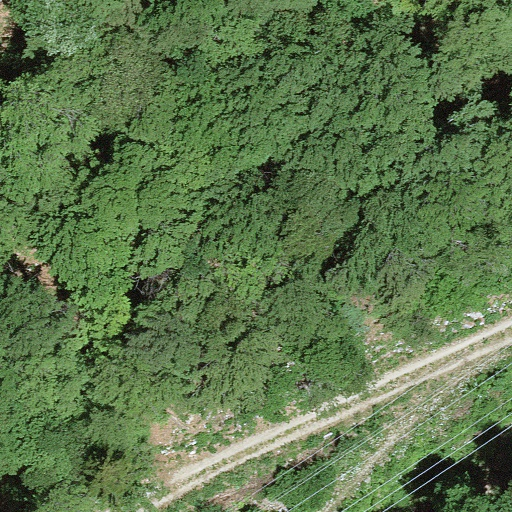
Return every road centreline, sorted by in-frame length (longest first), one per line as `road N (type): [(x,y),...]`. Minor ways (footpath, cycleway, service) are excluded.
road 1 (track): [(123,511),(511,336)]
road 2 (track): [(276,0),(0,245)]
